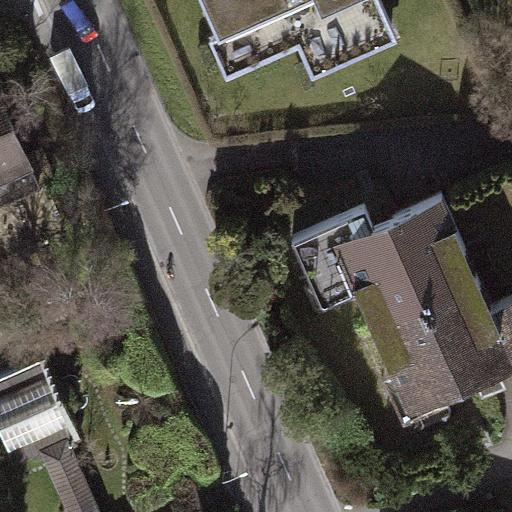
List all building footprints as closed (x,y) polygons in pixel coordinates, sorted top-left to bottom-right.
[(374,0),(195,0),(223,67),(290,39),(301,65),(387,30),(374,0)] [(0,77),(0,194),(44,175),(0,77)] [(453,182),(295,251),(317,300),(344,288),(372,343),(495,288),(453,182)] [(511,304),(504,308),(495,288),(372,343),(411,429),(511,383),(511,304)] [(48,369),(0,389),(0,451),(13,482),(84,452),(48,369)]
